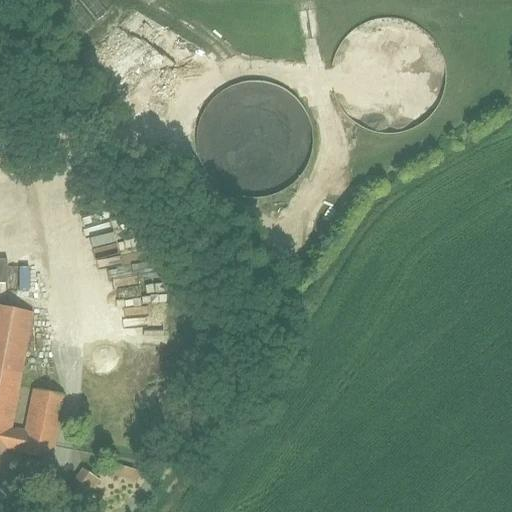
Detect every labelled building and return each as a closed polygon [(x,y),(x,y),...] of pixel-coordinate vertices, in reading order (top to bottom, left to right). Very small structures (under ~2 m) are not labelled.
[(330,57),(328,74),(330,91),(339,108),(352,121),(369,130),(386,132),(403,130),(419,121),(433,108),(441,91),(443,74),(441,57),(433,41),(419,27),(403,19),(386,17),(369,19),(352,27),(339,41),(330,57)] [(197,120),(194,137),(197,154),(205,171),(218,184),(235,192),(252,195),(269,192),(285,184),(299,171),(307,154),(309,137),(307,120),(299,104),(285,90),(269,82),(252,80),(235,82),(218,90),(205,104),(197,120)] [(134,222),(81,226),(83,247),(112,245),(111,231),(135,229),(134,222)] [(157,288),(132,290),(133,302),(158,300),(157,288)] [(19,454),(19,455),(50,461),(64,397),(33,391),(24,432),(11,430),(34,314),(0,307),(0,451),(7,453),(7,452),(19,454)] [(100,482),(81,469),(61,498),(80,511),(100,482)]
